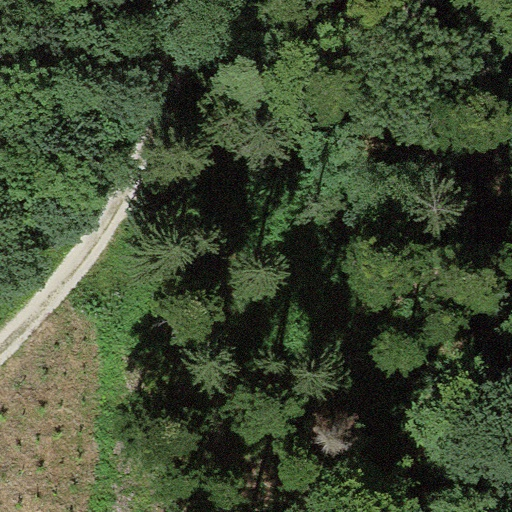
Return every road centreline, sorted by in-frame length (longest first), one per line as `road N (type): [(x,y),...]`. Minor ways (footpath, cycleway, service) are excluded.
road 1 (track): [(0,346),(73,281),(147,145),(183,0)]
road 2 (track): [(511,116),(423,0)]
